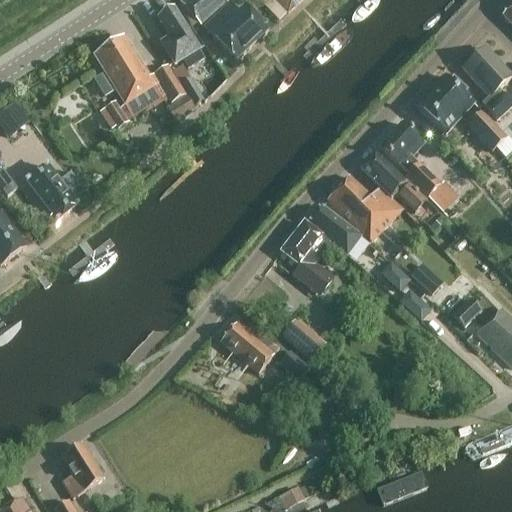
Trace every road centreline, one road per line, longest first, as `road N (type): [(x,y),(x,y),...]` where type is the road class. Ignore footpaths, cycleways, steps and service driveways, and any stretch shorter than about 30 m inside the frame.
road 1 (residential): [(482,12),(133,399),(20,477)]
road 2 (residential): [(322,408),(439,424),(511,399)]
road 3 (tertiary): [(0,74),(117,0)]
